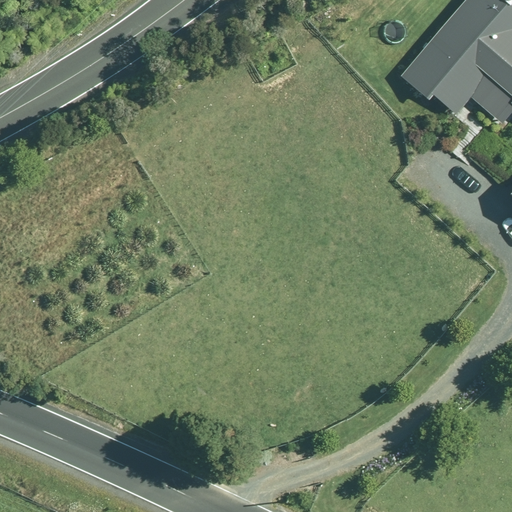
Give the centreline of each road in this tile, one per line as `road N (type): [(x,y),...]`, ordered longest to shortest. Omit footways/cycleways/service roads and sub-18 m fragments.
road 1 (tertiary): [(0,412),(221,511)]
road 2 (unclassified): [(0,117),(182,0)]
